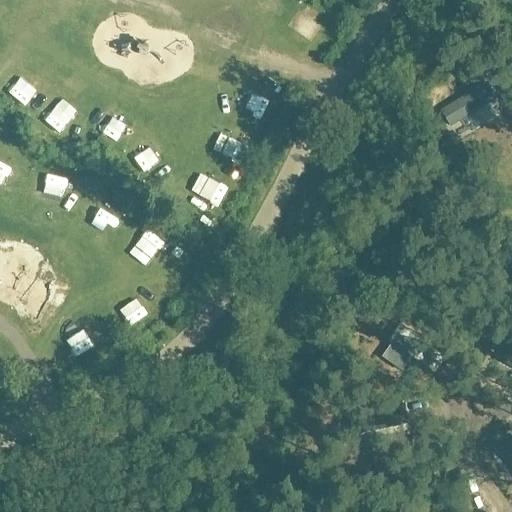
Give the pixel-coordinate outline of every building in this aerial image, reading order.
[(260,20),(279,29),(288,9),(268,1),(260,20)] [(169,16),(159,39),(181,48),(191,25),(169,16)] [(315,20),(299,38),(320,56),(336,39),(315,20)] [(160,42),(156,52),(177,60),(181,50),(160,42)] [(76,87),(68,103),(85,111),(93,95),(76,87)] [(247,115),(273,129),(285,106),(259,92),(247,115)] [(121,134),(132,120),(118,109),(107,123),(121,134)] [(100,263),(116,263),(117,241),(101,241),(100,263)] [(138,266),(152,266),(153,243),(139,242),(138,266)] [(64,247),(62,271),(79,272),(80,248),(64,247)] [(19,249),(18,267),(38,269),(39,251),(19,249)] [(130,320),(137,347),(154,342),(147,315),(130,320)] [(109,338),(92,344),(102,370),(119,364),(109,338)] [(56,356),(63,368),(74,361),(67,350),(56,356)]
